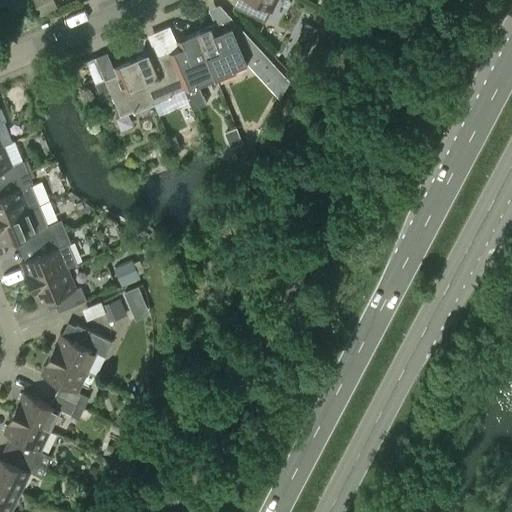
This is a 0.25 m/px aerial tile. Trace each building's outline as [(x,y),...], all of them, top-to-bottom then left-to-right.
[(59,12),(53,0),(35,0),(44,19),(59,12)] [(275,0),(236,0),(234,5),(264,20),(270,8),(271,9),(275,0)] [(323,0),(320,8),(328,12),(333,1),(330,0),(323,0)] [(323,22),(328,12),(320,8),(315,18),(323,22)] [(216,23),(196,31),(216,77),(236,69),(236,67),(248,62),(232,25),(220,30),(216,23)] [(306,23),(287,62),(299,68),(319,29),(306,23)] [(199,85),(216,77),(196,31),(175,40),(179,47),(168,52),(184,89),(192,108),(206,103),(199,85)] [(173,93),(184,89),(168,52),(157,56),(154,49),(133,58),(153,104),(174,95),(173,93)] [(289,80),(265,54),(251,67),(279,98),(289,80)] [(133,113),(153,104),(133,58),(113,66),(116,74),(104,79),(110,92),(120,116),(132,111),(133,113)] [(99,96),(110,92),(104,79),(94,83),(99,96)] [(0,145),(3,145),(12,141),(3,120),(6,119),(1,107),(0,107),(0,145)] [(236,129),(225,133),(232,149),(243,145),(236,129)] [(12,165),(3,145),(0,145),(0,183),(28,172),(23,161),(12,165)] [(175,151),(180,162),(186,160),(181,148),(175,151)] [(166,168),(176,163),(172,154),(162,159),(166,168)] [(0,220),(39,205),(30,184),(32,183),(28,172),(0,183),(0,220)] [(47,225),(39,205),(0,220),(0,244),(0,245),(27,234),(31,245),(65,231),(61,220),(47,225)] [(65,231),(31,245),(36,256),(20,262),(29,283),(67,267),(76,263),(67,243),(70,241),(65,231)] [(113,267),(120,283),(138,274),(131,259),(113,267)] [(75,287),(67,267),(29,283),(38,304),(46,301),(47,303),(56,306),(58,311),(86,300),(80,285),(75,287)] [(131,314),(146,308),(137,286),(122,292),(131,314)] [(102,305),(108,321),(126,314),(119,298),(102,305)] [(50,353),(87,371),(96,352),(104,356),(112,341),(76,324),(74,328),(66,330),(64,335),(60,333),(50,353)] [(77,392),(87,371),(50,353),(40,374),(77,392)] [(23,392),(13,412),(50,430),(60,409),(23,392)] [(81,393),(76,404),(83,408),(89,397),(81,393)] [(55,394),(49,405),(60,409),(70,415),(76,404),(55,394)] [(78,419),(83,408),(76,404),(70,415),(78,419)] [(132,414),(122,409),(115,422),(125,427),(132,414)] [(13,451),(46,466),(51,456),(44,452),(40,450),(50,430),(13,412),(3,432),(19,440),(13,451)] [(115,447),(107,444),(103,454),(111,457),(115,447)] [(30,472),(33,473),(41,477),(46,466),(13,451),(8,461),(0,457),(0,482),(20,492),(30,472)] [(0,507),(9,511),(10,511),(20,492),(0,482),(0,507)]
